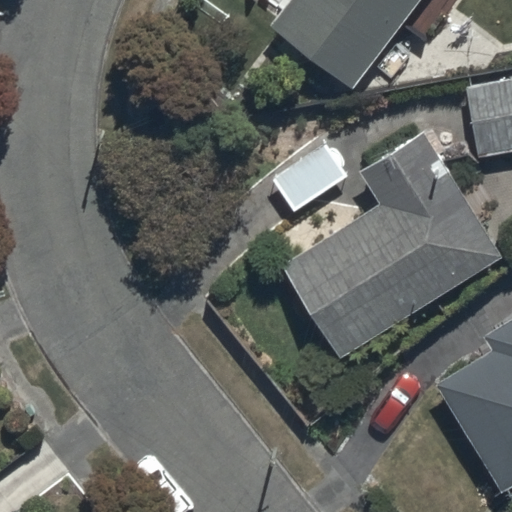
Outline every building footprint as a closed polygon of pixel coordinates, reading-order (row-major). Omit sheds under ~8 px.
[(292,0),(271,30),(356,93),(425,0),(292,0)] [(511,85),(472,92),(483,160),(511,155),(511,85)] [(282,268),(339,361),(501,265),(426,138),(361,177),(380,209),(282,268)] [(270,183),(293,218),(347,181),(323,147),(270,183)] [(439,391),(501,498),(511,490),(511,325),(484,344),(492,357),(439,391)]
